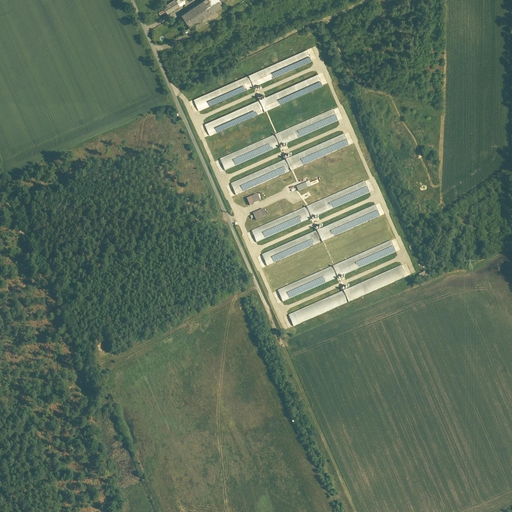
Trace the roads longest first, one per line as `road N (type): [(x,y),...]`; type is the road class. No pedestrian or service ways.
road 1 (residential): [(126,0),(274,340)]
road 2 (track): [(0,183),(82,379),(49,409),(41,441),(66,511)]
road 3 (track): [(250,283),(126,344),(91,387),(82,379)]
road 4 (track): [(274,340),(359,511)]
